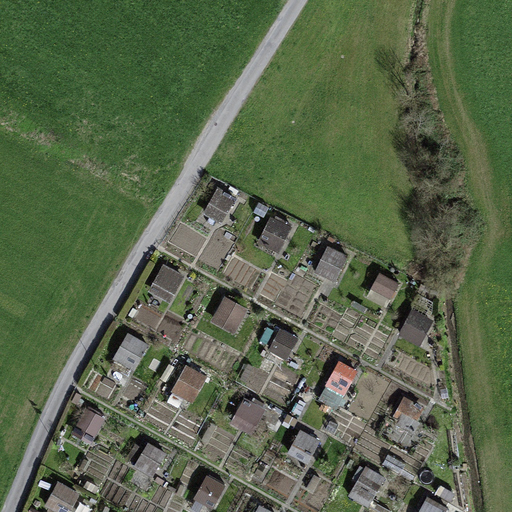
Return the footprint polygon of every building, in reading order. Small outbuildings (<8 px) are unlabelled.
[(217,188),(204,211),(222,221),(235,198),(217,188)] [(278,256),(293,225),(270,214),(255,245),(278,256)] [(326,244),(312,274),(334,284),(347,254),(326,244)] [(160,264),(150,294),(174,302),(184,272),(160,264)] [(367,296),(387,307),(400,283),(380,272),(367,296)] [(237,332),(250,309),(225,294),(212,317),(237,332)] [(419,344),(433,320),(413,308),(399,333),(419,344)] [(269,348),(286,358),(298,336),(280,327),(269,348)] [(125,334),(120,353),(142,359),(148,340),(125,334)] [(341,408),(358,366),(338,357),(320,399),(341,408)] [(186,362),(171,389),(194,402),(210,375),(186,362)] [(252,434),(265,407),(243,396),(230,423),(252,434)] [(80,432),(95,437),(104,415),(89,410),(80,432)] [(299,428),(288,452),(308,462),(320,439),(299,428)] [(133,466),(153,477),(167,450),(148,440),(133,466)] [(367,506),(386,476),(367,464),(347,494),(367,506)] [(206,472),(194,498),(215,508),(227,482),(206,472)] [(54,481),(46,509),(56,511),(72,511),(79,489),(54,481)] [(379,511),(392,511),(399,486),(381,481),(373,510),(379,511)] [(427,498),(418,511),(446,511),(448,510),(427,498)]
